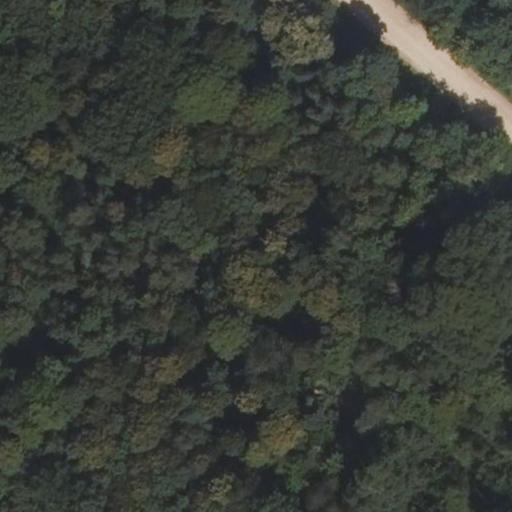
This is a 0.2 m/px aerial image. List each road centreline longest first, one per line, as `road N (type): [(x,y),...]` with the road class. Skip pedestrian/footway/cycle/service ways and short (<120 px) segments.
road 1 (track): [(491,0),(443,72),(275,511)]
road 2 (track): [(511,131),(359,0)]
